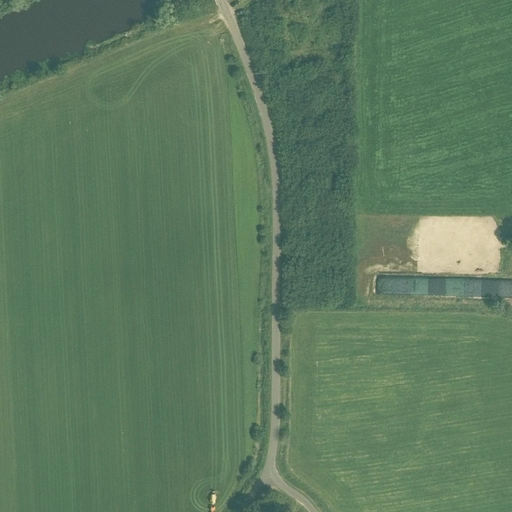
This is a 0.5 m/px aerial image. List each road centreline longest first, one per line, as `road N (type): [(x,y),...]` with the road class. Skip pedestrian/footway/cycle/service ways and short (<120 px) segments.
road 1 (unclassified): [(270,478),(273,161),(221,0)]
road 2 (track): [(249,0),(0,105)]
